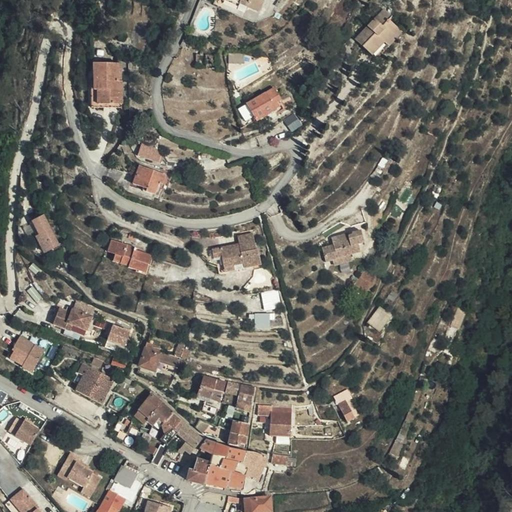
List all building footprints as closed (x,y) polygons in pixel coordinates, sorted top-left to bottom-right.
[(265,0),(268,0),(269,0),(221,0),(218,7),(237,14),(237,17),(246,21),(256,25),(265,1),(265,0)] [(237,14),(218,7),(217,12),(245,24),(246,21),(237,17),(237,14)] [(379,58),(397,41),(389,32),(392,29),(384,20),(354,50),(374,71),(383,63),(379,58)] [(401,45),(397,41),(379,58),(383,63),(401,45)] [(219,82),(219,68),(208,67),(206,80),(219,82)] [(122,117),(122,112),(122,93),(119,93),(118,74),(95,75),(95,93),(96,117),(122,117)] [(91,120),(121,120),(122,117),(96,117),(95,93),(91,93),(91,120)] [(247,117),(275,101),(272,96),(244,113),(247,117)] [(279,108),(275,101),(247,117),(254,129),(273,118),(272,117),(277,114),(275,110),(279,108)] [(298,129),(303,125),(299,120),(295,123),(298,129)] [(141,155),(137,166),(158,174),(162,162),(141,155)] [(139,177),(133,194),(146,199),(145,203),(154,205),(156,200),(160,201),(165,186),(139,177)] [(49,221),(41,223),(43,225),(52,231),(49,221)] [(43,225),(41,223),(37,225),(42,241),(38,242),(43,258),(59,253),(52,231),(43,225)] [(323,272),(331,270),(340,268),(339,266),(347,264),(359,262),(357,254),(361,253),(358,240),(350,242),(350,244),(346,246),(345,243),(337,245),(339,252),(332,254),(320,257),(323,272)] [(330,247),(332,254),(339,252),(337,245),(330,247)] [(253,275),(254,280),(263,278),(260,261),(257,262),(254,246),(238,249),(239,257),(212,262),(213,271),(221,269),(223,280),(253,275)] [(137,261),(112,253),(109,264),(116,266),(114,273),(129,278),(128,281),(144,286),(146,277),(149,278),(152,267),(137,263),(137,261)] [(340,268),(331,270),(332,276),(349,271),(347,264),(339,266),(340,268)] [(223,286),(254,280),(253,275),(223,280),(221,280),(223,286)] [(366,300),(376,283),(365,277),(355,294),(366,300)] [(282,306),(279,289),(262,291),(265,309),(282,306)] [(380,305),(368,322),(381,331),(393,315),(380,305)] [(85,342),(86,339),(92,325),(72,317),(71,321),(66,319),(59,316),(52,333),(83,345),(85,342)] [(268,332),(268,331),(268,324),(268,319),(256,320),(256,332),(268,332)] [(106,350),(118,355),(123,357),(129,342),(112,335),(106,350)] [(44,359),(20,345),(11,359),(13,360),(9,367),(21,374),(20,376),(31,382),(44,359)] [(186,350),(180,348),(178,355),(184,357),(186,350)] [(115,362),(118,355),(106,350),(103,357),(115,362)] [(159,355),(147,351),(146,355),(158,360),(159,355)] [(158,360),(146,355),(139,374),(153,379),(155,375),(167,379),(169,374),(157,369),(160,361),(158,360)] [(184,357),(178,355),(174,363),(180,365),(184,357)] [(184,357),(180,365),(187,368),(189,359),(184,357)] [(161,360),(160,361),(179,369),(179,368),(161,360)] [(179,369),(160,361),(157,369),(169,374),(176,376),(179,369)] [(113,366),(111,372),(124,375),(125,370),(123,370),(124,368),(113,366)] [(86,376),(80,373),(76,381),(81,384),(77,393),(74,399),(99,412),(111,387),(87,374),(86,376)] [(76,381),(71,389),(77,393),(81,384),(76,381)] [(203,383),(197,402),(205,405),(210,386),(203,383)] [(210,386),(205,405),(214,407),(219,409),(224,390),(210,386)] [(235,410),(239,392),(228,389),(225,399),(234,402),(232,410),(235,410)] [(250,414),(253,394),(239,392),(235,410),(250,414)] [(148,424),(161,410),(151,402),(132,422),(143,429),(148,424)] [(345,430),(353,427),(345,409),(337,412),(345,430)] [(164,413),(161,410),(148,424),(153,429),(159,424),(165,429),(171,422),(172,420),(164,413)] [(249,420),(250,414),(235,410),(235,415),(249,420)] [(204,412),(201,418),(208,420),(215,422),(217,416),(204,412)] [(269,443),(289,443),(290,416),(257,412),(256,422),(269,423),(269,443)] [(173,437),(179,429),(171,422),(165,429),(162,431),(163,439),(159,444),(160,445),(165,448),(168,450),(176,440),(173,437)] [(147,439),(152,441),(156,443),(159,438),(158,436),(162,431),(165,429),(159,424),(153,429),(151,432),(149,436),(147,439)] [(13,443),(29,453),(38,438),(30,433),(22,428),(22,430),(15,425),(7,438),(14,442),(13,443)] [(196,430),(194,434),(202,441),(207,432),(196,427),(195,429),(196,430)] [(126,438),(136,442),(140,436),(135,433),(136,430),(132,428),(126,438)] [(232,428),(230,440),(244,443),(246,432),(232,428)] [(180,453),(182,455),(189,462),(199,446),(188,436),(179,429),(173,437),(176,440),(179,443),(177,445),(182,450),(180,453)] [(140,436),(136,442),(149,448),(152,441),(147,439),(140,436)] [(230,440),(229,448),(228,452),(238,455),(238,452),(243,452),(244,443),(230,440)] [(158,449),(151,466),(158,470),(163,461),(169,451),(168,450),(165,448),(162,452),(158,449)] [(225,468),(227,455),(206,448),(198,457),(206,462),(210,464),(214,465),(225,468)] [(179,462),(180,460),(176,457),(169,451),(163,461),(175,469),(179,462)] [(244,459),(227,455),(225,468),(229,469),(242,472),(244,459)] [(244,458),(244,459),(242,472),(239,483),(239,486),(254,488),(253,497),(260,498),(268,474),(263,471),(266,465),(253,459),(244,458)] [(77,472),(78,470),(79,468),(67,461),(55,483),(64,488),(65,486),(81,495),(90,500),(98,487),(90,481),(90,480),(84,476),(77,472)] [(275,470),(286,472),(287,464),(271,461),(270,470),(275,470)] [(222,475),(223,470),(209,466),(208,472),(194,466),(191,468),(186,488),(223,498),(224,495),(227,481),(227,476),(222,475)] [(242,472),(229,469),(229,471),(223,470),(222,475),(227,476),(227,481),(239,483),(242,472)] [(275,470),(274,479),(284,481),(286,472),(275,470)] [(128,494),(132,482),(118,476),(117,478),(113,488),(128,494)] [(239,486),(239,483),(227,481),(224,495),(229,496),(229,498),(238,499),(238,502),(245,502),(246,494),(238,493),(239,486)] [(253,500),(253,497),(254,488),(239,486),(238,493),(246,494),(245,502),(253,500)] [(7,505),(11,511),(24,501),(20,494),(7,505)] [(90,500),(81,495),(78,499),(87,505),(90,500)] [(97,511),(118,511),(121,506),(105,499),(97,511)] [(33,511),(24,501),(11,511),(12,511),(33,511)]
